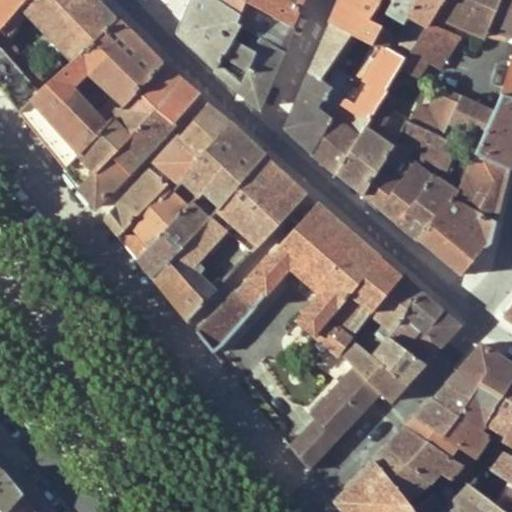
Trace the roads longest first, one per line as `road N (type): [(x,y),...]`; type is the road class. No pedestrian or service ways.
road 1 (residential): [(266,126),(481,317)]
road 2 (residential): [(304,511),(481,317)]
road 3 (residential): [(126,0),(266,126)]
road 4 (secondary): [(0,405),(85,511)]
road 5 (residential): [(266,126),(315,0)]
